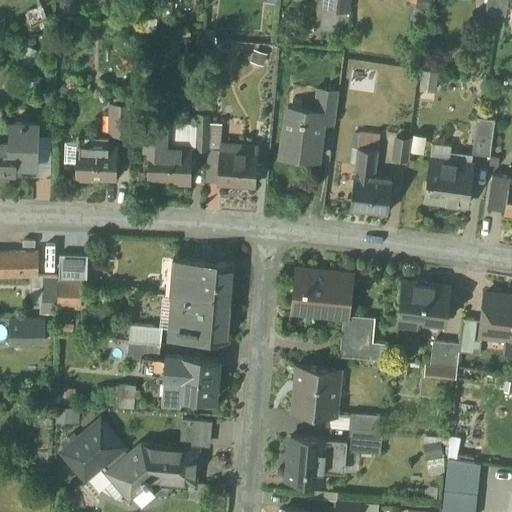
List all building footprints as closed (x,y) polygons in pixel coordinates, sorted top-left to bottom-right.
[(350,0),(324,0),(324,8),(349,11),(350,0)] [(508,0),(488,0),(486,13),(506,16),(508,0)] [(340,91),(317,88),(314,110),(324,111),(323,121),(336,123),(340,91)] [(132,104),(111,103),(111,113),(119,113),(119,134),(132,134),(132,104)] [(314,110),(288,106),(282,155),(317,159),(323,121),(324,111),(314,110)] [(495,119),(477,116),(473,153),(491,155),(495,119)] [(38,123),(13,122),(12,139),(17,139),(16,158),(36,159),(38,123)] [(210,122),(197,122),(196,148),(209,148),(210,122)] [(192,147),(166,146),(167,124),(146,123),(145,146),(150,146),(149,154),(148,179),(172,180),(172,183),(191,183),(192,147)] [(118,146),(103,145),(103,135),(79,134),(78,142),(78,144),(77,162),(77,176),(81,176),(81,178),(93,178),(93,177),(116,178),(118,146)] [(12,139),(0,138),(0,174),(15,175),(16,158),(17,139),(12,139)] [(411,139),(398,138),(396,162),(408,164),(411,139)] [(78,142),(66,141),(65,162),(77,162),(78,144),(78,142)] [(378,151),(358,148),(355,174),(375,176),(378,151)] [(258,152),(220,149),(218,182),(256,185),(258,152)] [(149,154),(140,154),(139,178),(148,179),(149,154)] [(474,164),(430,158),(425,198),(468,204),(474,164)] [(511,176),(493,173),(488,207),(505,210),(511,176)] [(355,174),(351,208),(388,212),(392,178),(375,176),(355,174)] [(39,251),(0,251),(0,275),(39,275),(39,251)] [(88,255),(60,254),(59,278),(88,279),(88,255)] [(234,263),(176,258),(173,297),(178,297),(199,299),(199,298),(231,301),(234,263)] [(342,274),(298,269),(295,303),(294,310),(310,311),(310,305),(338,307),(348,308),(350,291),(340,290),(342,274)] [(58,275),(44,275),(43,301),(57,301),(58,275)] [(451,285),(404,279),(398,323),(417,326),(418,318),(446,321),(451,285)] [(511,294),(486,292),(480,334),(508,337),(507,351),(511,351),(511,294)] [(79,294),(61,294),(61,306),(78,307),(79,294)] [(231,301),(199,298),(199,299),(178,297),(175,335),(228,339),(231,301)] [(44,317),(12,317),(12,342),(44,342),(44,317)] [(372,320),(347,317),(343,356),(385,360),(386,343),(370,342),(372,320)] [(478,319),(464,317),(460,343),(459,350),(480,353),(482,339),(475,338),(478,319)] [(163,327),(131,324),(129,341),(161,343),(163,327)] [(460,343),(433,340),(431,363),(458,366),(459,350),(460,343)] [(161,343),(129,341),(128,359),(159,362),(161,343)] [(218,358),(184,355),(184,356),(166,354),(162,400),(182,402),(182,396),(215,399),(218,358)] [(341,368),(298,364),(293,411),(336,415),(338,396),(333,395),(335,368),(341,369),(341,368)] [(384,416),(351,413),(350,429),(383,432),(384,416)] [(209,420),(183,418),(181,442),(207,445),(209,420)] [(102,419),(63,451),(86,478),(124,446),(102,419)] [(383,432),(350,429),(349,441),(347,441),(346,451),(381,454),(383,432)] [(347,441),(291,436),(287,479),(323,482),(325,464),(345,466),(346,451),(347,441)] [(142,444),(109,471),(130,497),(132,496),(128,491),(144,477),(150,484),(152,482),(150,479),(151,477),(195,482),(198,449),(142,444)] [(475,511),(481,463),(449,458),(443,511),(475,511)] [(144,477),(128,491),(132,496),(137,502),(140,503),(144,503),(153,495),(154,491),(154,488),(150,484),(144,477)] [(360,511),(361,503),(337,501),(336,511),(360,511)]
